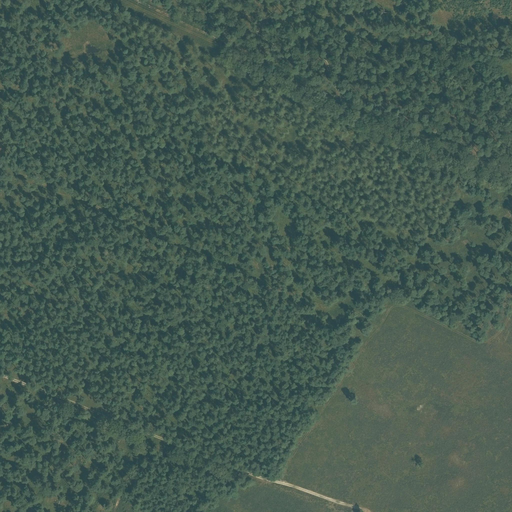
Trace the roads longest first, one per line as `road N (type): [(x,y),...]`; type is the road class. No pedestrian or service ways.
road 1 (track): [(366,511),(0,375)]
road 2 (track): [(0,166),(176,242),(119,422)]
road 3 (track): [(176,242),(330,303),(369,311),(387,305)]
road 4 (track): [(387,305),(274,481)]
road 5 (track): [(387,305),(481,343),(511,309)]
